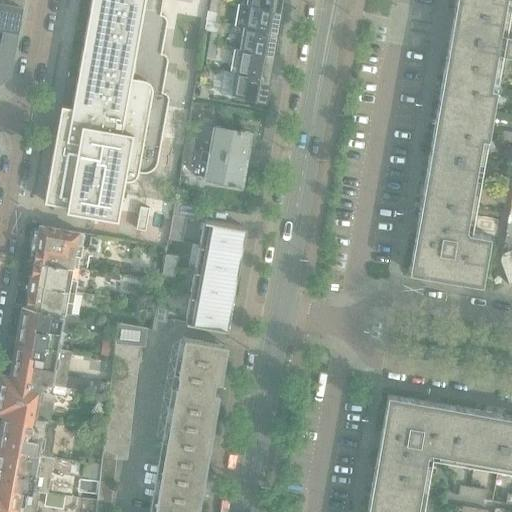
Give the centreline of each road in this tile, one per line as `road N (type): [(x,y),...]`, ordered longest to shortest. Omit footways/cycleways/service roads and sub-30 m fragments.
road 1 (residential): [(349,328),(405,0)]
road 2 (tertiary): [(278,315),(335,0)]
road 3 (tertiary): [(243,511),(278,315)]
road 4 (residential): [(319,511),(349,328)]
road 5 (residential): [(349,328),(373,358),(511,384)]
road 6 (residential): [(511,318),(388,297),(366,306),(349,328)]
road 7 (residential): [(0,251),(20,120)]
road 8 (residential): [(20,120),(45,0)]
